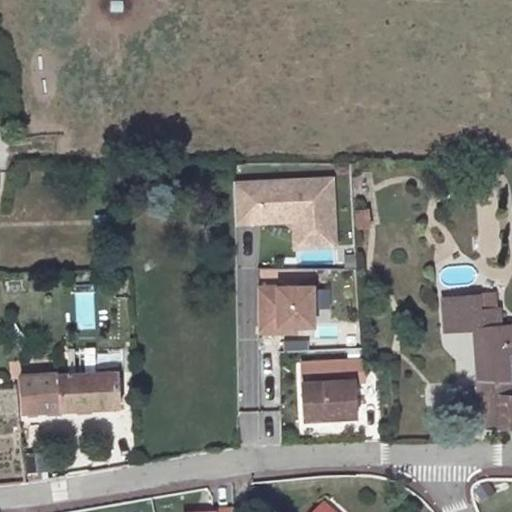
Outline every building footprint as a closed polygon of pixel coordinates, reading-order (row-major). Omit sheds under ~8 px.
[(330,177),(229,180),(230,227),(288,225),(289,251),(334,249),(330,177)] [(311,285),(254,285),(254,337),(295,337),(295,330),(313,330),(311,285)] [(486,291),(488,307),(508,304),(506,289),(486,291)] [(486,291),(457,294),(461,326),(488,324),(490,324),(488,307),(486,291)] [(509,323),(508,304),(488,307),(490,324),(502,323),(509,323)] [(490,324),(488,324),(491,357),(505,357),(502,323),(490,324)] [(505,357),(491,357),(492,377),(500,377),(501,372),(511,373),(511,323),(509,323),(502,323),(505,357)] [(257,348),(259,394),(276,393),(274,347),(257,348)] [(320,360),(319,408),(367,410),(368,376),(375,377),(374,360),(320,360)] [(129,362),(119,363),(35,368),(37,403),(131,396),(129,362)] [(488,417),(493,418),(511,420),(511,373),(501,372),(500,377),(492,377),(488,417)] [(11,377),(13,399),(29,397),(27,376),(11,377)] [(276,393),(259,394),(260,425),(278,425),(276,393)]
